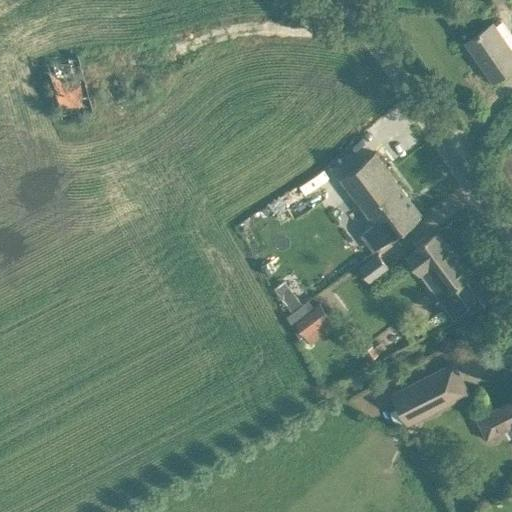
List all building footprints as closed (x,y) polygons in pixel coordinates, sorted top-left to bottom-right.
[(467,40),(494,79),(511,66),(511,50),(493,23),(467,40)] [(46,62),(61,119),(92,110),(77,54),(57,59),(46,62)] [(341,176),(365,208),(399,183),(375,151),(341,176)] [(399,183),(365,208),(376,223),(362,233),(375,250),(423,214),(399,183)] [(417,248),(406,256),(419,274),(430,266),(450,293),(470,278),(436,232),(416,247),(417,248)] [(360,267),(369,280),(389,266),(379,253),(360,267)] [(296,293),(286,301),(294,311),(304,303),(296,293)] [(464,309),(468,313),(482,306),(477,299),(464,309)] [(307,337),(333,318),(321,301),(295,320),(307,337)] [(365,350),(371,359),(379,353),(373,345),(365,350)] [(393,395),(407,423),(468,392),(453,364),(393,395)] [(507,403),(479,417),(490,438),(511,427),(511,428),(511,399),(507,402),(507,403)]
